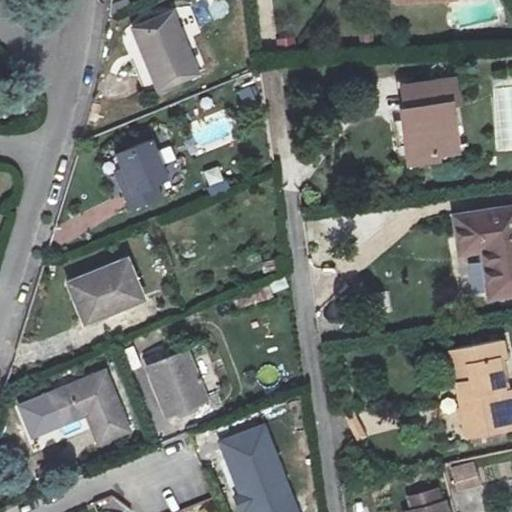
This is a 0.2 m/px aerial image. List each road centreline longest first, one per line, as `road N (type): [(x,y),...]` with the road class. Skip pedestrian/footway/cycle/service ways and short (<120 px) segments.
road 1 (residential): [(260,0),(329,511)]
road 2 (residential): [(0,307),(53,149)]
road 3 (residential): [(171,475),(125,472),(27,511)]
